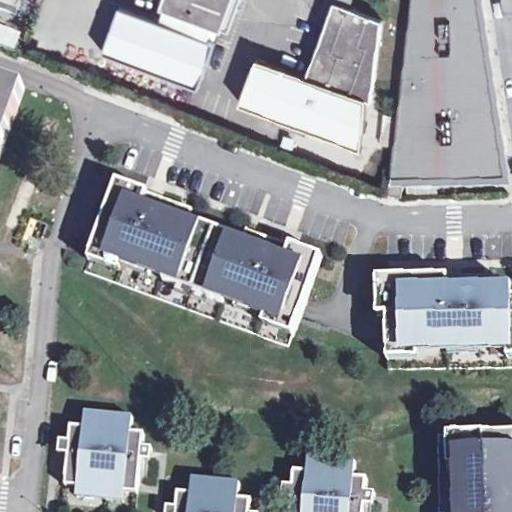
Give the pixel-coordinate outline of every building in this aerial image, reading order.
[(219,27),(228,0),(159,0),(156,7),(160,10),(155,23),(117,10),(101,54),(193,88),(211,42),(203,38),(209,23),(219,27)] [(303,73),(253,54),(236,100),(357,146),(363,97),(367,97),(378,16),(346,4),(333,0),(329,0),(324,15),(303,73)] [(319,0),(315,11),(324,15),(329,0),(333,0),(346,4),(347,0),(319,0)] [(411,0),(390,172),(392,173),(393,162),(503,160),(494,99),(484,33),(478,0),(411,0)] [(0,158),(25,89),(0,79),(0,158)] [(393,162),(392,173),(392,174),(420,173),(506,172),(503,160),(393,162)] [(160,196),(117,179),(90,251),(91,252),(106,258),(109,250),(124,256),(166,271),(163,279),(179,285),(183,277),(196,282),(215,227),(189,217),(191,207),(160,196)] [(402,179),(390,179),(389,191),(401,191),(402,179)] [(95,227),(90,225),(85,236),(91,238),(95,227)] [(209,287),(206,295),(222,300),(225,293),(267,308),(282,314),(280,321),(295,327),(295,328),(303,305),(322,254),(275,237),(247,227),(243,237),(215,227),(196,282),(209,287)] [(106,258),(91,252),(89,258),(119,270),(124,256),(109,250),(106,258)] [(442,274),(376,274),(377,294),(386,294),(386,313),(386,333),(386,347),(387,347),(402,346),(402,342),(417,342),(506,341),(506,344),(507,344),(511,344),(511,295),(511,284),(494,285),(494,273),(442,274)] [(183,277),(179,285),(193,290),(196,282),(183,277)] [(209,287),(196,282),(193,290),(206,295),(209,287)] [(386,294),(377,294),(377,313),(386,313),(386,294)] [(282,314),(267,308),(262,322),(292,333),(295,327),(280,321),(282,314)] [(402,346),(387,347),(387,357),(417,357),(417,342),(402,342),(402,346)] [(133,414),(85,411),(84,426),(71,424),(70,438),(69,451),(66,475),(79,477),(78,485),(77,486),(78,486),(125,491),(125,490),(126,482),(138,483),(141,458),(142,446),(144,432),(132,431),(133,414)] [(511,511),(511,431),(448,433),(448,434),(448,451),(458,451),(459,466),(459,511),(511,511)] [(448,451),(448,434),(442,434),(443,466),(459,466),(458,451),(448,451)] [(70,438),(61,437),(59,450),(69,451),(70,438)] [(152,447),(142,446),(141,458),(151,458),(152,447)] [(356,459),(308,454),(308,469),(294,468),(292,484),(291,496),(289,511),(363,511),(365,502),(366,489),(367,476),(354,475),(356,459)] [(66,484),(78,485),(79,477),(66,475),(66,484)] [(249,511),(251,497),(239,497),(240,481),(192,476),(191,491),(178,492),(175,511),(249,511)] [(126,482),(125,490),(138,491),(138,483),(126,482)] [(291,496),(292,484),(283,483),(282,496),(291,496)] [(125,491),(78,486),(78,495),(124,500),(125,491)] [(375,491),(366,489),(365,502),(374,503),(375,491)]
